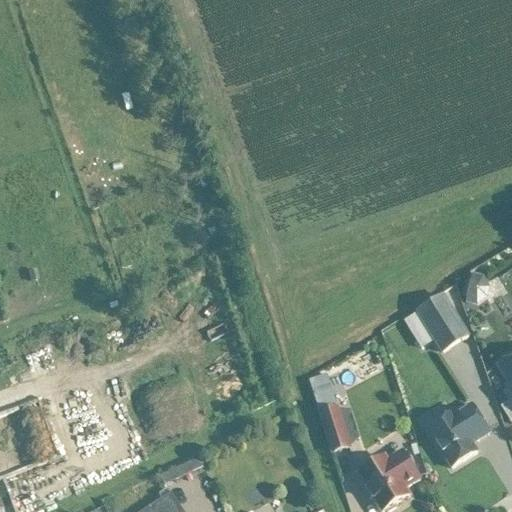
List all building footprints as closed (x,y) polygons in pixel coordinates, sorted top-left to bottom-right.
[(483,277),(472,275),(471,282),(466,282),(463,297),(468,298),(467,305),(477,307),(488,299),(489,288),(483,277)] [(418,315),(405,323),(421,350),(435,341),(443,354),(469,338),(444,297),(418,314),(418,315)] [(511,358),(499,367),(511,387),(507,390),(511,397),(511,358)] [(453,415),(428,431),(452,470),(478,454),(473,446),(490,435),(472,407),(455,418),(453,415)] [(337,409),(320,415),(333,455),(350,449),(338,411),(337,409)] [(365,472),(358,476),(380,511),(392,511),(396,510),(396,506),(410,497),(406,491),(421,481),(403,453),(388,462),(386,459),(380,463),(375,460),(365,467),(365,472)] [(197,459),(169,472),(173,482),(202,469),(197,459)] [(277,476),(256,487),(261,497),(282,487),(277,476)] [(179,511),(170,497),(170,496),(167,491),(158,496),(161,500),(143,511),(179,511)]
